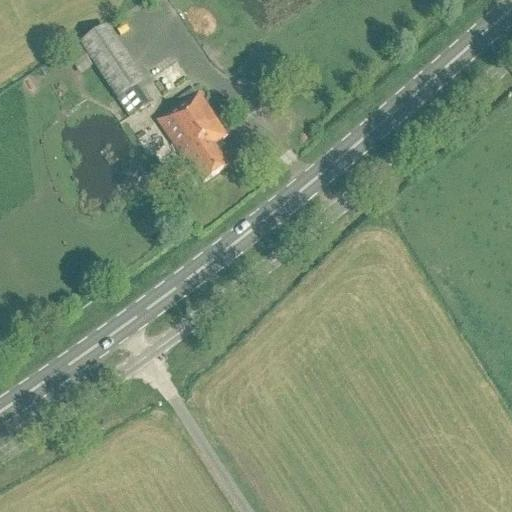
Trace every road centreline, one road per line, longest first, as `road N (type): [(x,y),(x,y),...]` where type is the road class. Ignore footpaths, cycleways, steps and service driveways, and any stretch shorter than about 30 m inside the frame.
road 1 (primary): [(312,182),(511,9)]
road 2 (unclassified): [(143,360),(337,211)]
road 3 (primary): [(121,328),(312,182)]
road 4 (unclassified): [(337,211),(511,60)]
road 5 (unclassified): [(0,458),(143,360)]
road 6 (primary): [(0,412),(121,328)]
